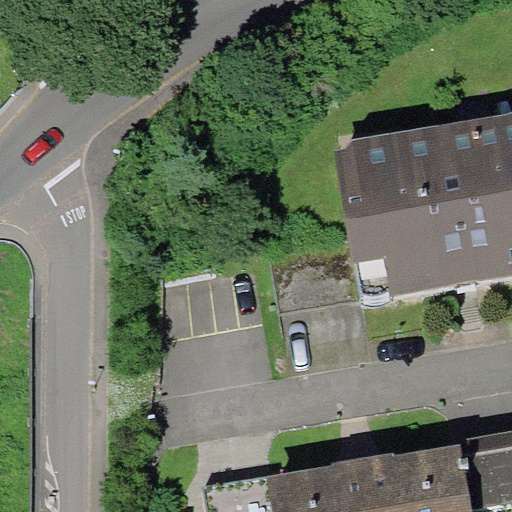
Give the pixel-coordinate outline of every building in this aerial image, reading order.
[(464,282),(511,273),(511,127),(509,111),(351,137),(353,148),(335,151),(354,262),(384,256),(391,295),(464,282)] [(362,300),(391,295),(384,256),(354,262),(362,300)] [(511,432),(459,442),(471,509),(511,501),(511,432)] [(361,457),(370,511),(471,511),(471,509),(459,442),(394,453),(393,451),(375,454),(361,457)] [(370,511),(361,457),(347,459),(332,462),(332,464),(267,476),(273,511),(370,511)] [(273,511),(267,476),(202,487),(206,511),(273,511)]
